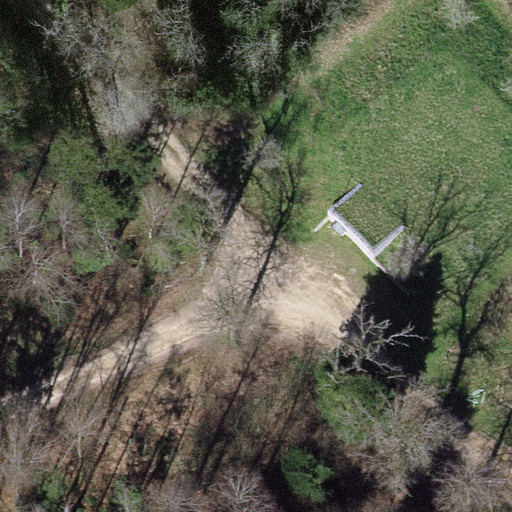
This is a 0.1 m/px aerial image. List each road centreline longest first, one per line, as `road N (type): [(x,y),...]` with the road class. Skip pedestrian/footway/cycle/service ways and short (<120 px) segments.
road 1 (track): [(511,467),(464,447),(349,346),(289,275),(0,419)]
road 2 (track): [(50,0),(172,125),(289,275)]
road 3 (track): [(226,200),(239,246),(231,281),(184,328),(227,321),(288,330),(382,375)]
